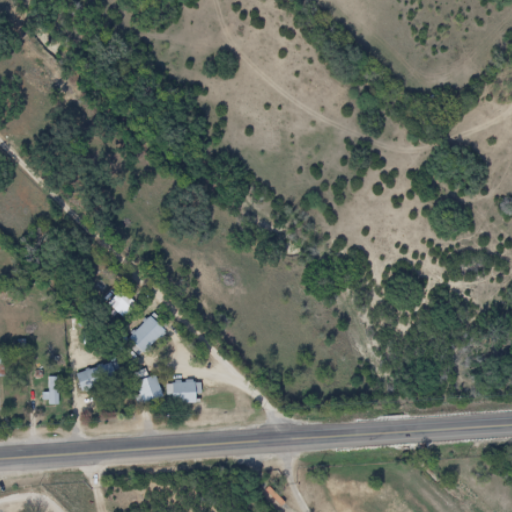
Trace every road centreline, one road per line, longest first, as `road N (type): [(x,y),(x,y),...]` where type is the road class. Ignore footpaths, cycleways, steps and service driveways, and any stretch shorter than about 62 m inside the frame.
road 1 (secondary): [(511,428),(0,461)]
road 2 (residential): [(309,442),(0,134)]
